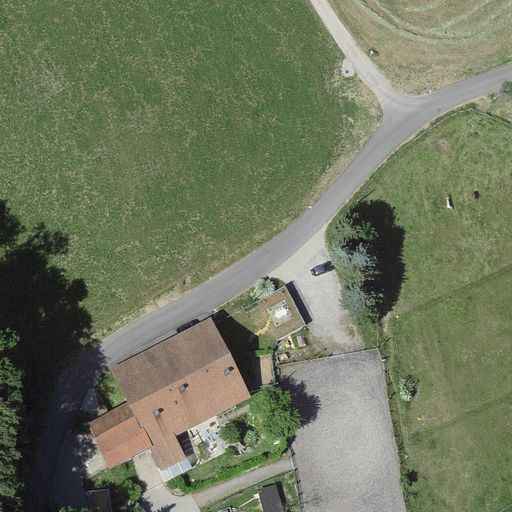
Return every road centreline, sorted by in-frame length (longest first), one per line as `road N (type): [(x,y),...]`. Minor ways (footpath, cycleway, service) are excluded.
road 1 (unclassified): [(511,75),(405,128),(294,240),(89,371)]
road 2 (unclassified): [(36,511),(54,432),(89,371)]
